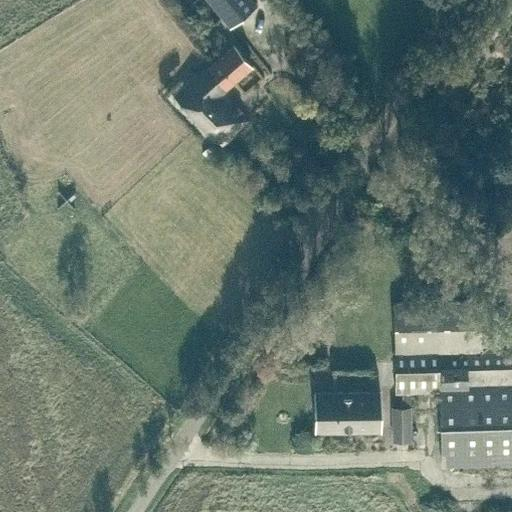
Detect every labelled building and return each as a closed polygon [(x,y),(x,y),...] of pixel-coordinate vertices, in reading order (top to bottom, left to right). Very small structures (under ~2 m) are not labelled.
[(252,0),(209,0),(230,26),(256,5),(252,0)] [(289,34),(288,55),(297,56),(298,34),(289,34)] [(222,145),(249,120),(224,92),(250,71),(231,48),(175,95),(222,145)] [(500,331),(485,332),(483,299),(395,303),(394,392),(439,391),(441,465),(511,461),(511,346),(500,347),(500,331)] [(314,432),(380,429),(379,390),(314,392),(314,432)] [(392,439),(410,439),(410,407),(391,407),(392,439)]
